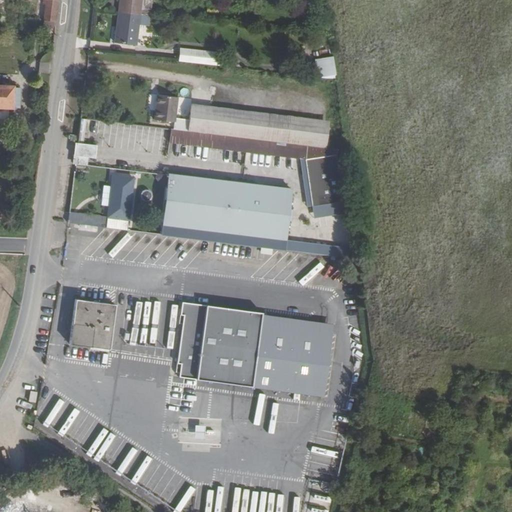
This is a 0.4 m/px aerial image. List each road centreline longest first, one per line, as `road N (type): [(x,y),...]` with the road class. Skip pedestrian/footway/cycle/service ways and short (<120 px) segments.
road 1 (secondary): [(68,0),(37,249)]
road 2 (track): [(0,411),(142,511)]
road 3 (secondary): [(37,249),(20,343),(0,392)]
